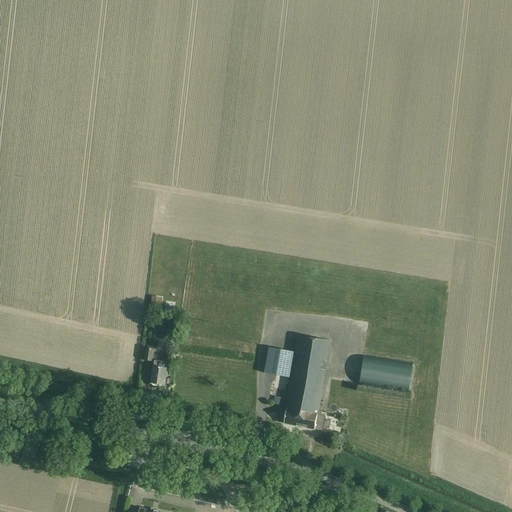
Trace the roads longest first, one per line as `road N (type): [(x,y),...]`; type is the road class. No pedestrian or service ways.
road 1 (unclassified): [(408,511),(318,474),(0,402)]
road 2 (track): [(338,461),(453,511)]
